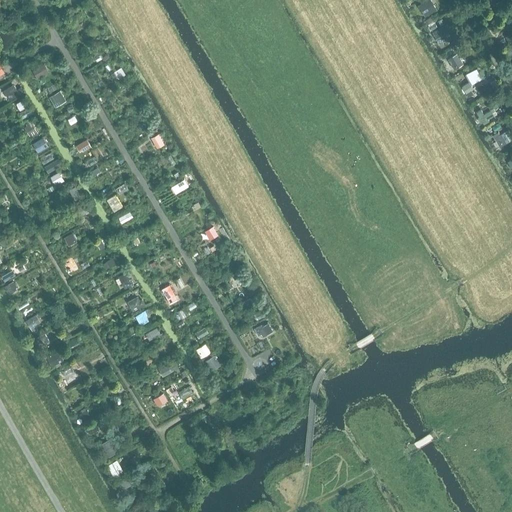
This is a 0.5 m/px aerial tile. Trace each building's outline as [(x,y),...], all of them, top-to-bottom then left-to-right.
[(421,0),(420,1),(421,2),(428,14),(437,9),(431,0),(421,0)] [(431,16),(424,20),(427,24),(429,23),(434,20),(431,16)] [(443,26),(433,32),(439,43),(449,37),(443,26)] [(457,53),(448,58),(454,69),(464,63),(457,53)] [(44,63),(32,69),(36,76),(37,78),(45,73),(48,71),(45,64),(44,63)] [(121,66),(114,71),(119,78),(126,74),(121,66)] [(473,79),(462,86),(468,96),(474,93),(472,90),(478,86),(473,79)] [(14,83),(3,90),(9,100),(20,93),(14,83)] [(60,90),(50,97),(54,104),(65,97),(60,90)] [(25,99),(16,103),(20,110),(28,105),(26,102),(28,101),(27,99),(25,100),(25,99)] [(144,108),(138,112),(141,118),(147,115),(146,112),(144,108)] [(22,120),(33,114),(30,109),(19,114),(22,120)] [(481,109),(476,112),(479,116),(478,117),(481,123),(483,122),(484,124),(489,120),(488,119),(494,115),(491,109),(484,114),(481,109)] [(78,122),(75,116),(68,120),(72,126),(78,122)] [(31,121),(26,124),(27,125),(32,134),(33,136),(38,133),(31,121)] [(498,132),(493,135),(500,146),(511,139),(511,138),(507,130),(499,134),(498,132)] [(159,133),(151,137),(157,148),(165,143),(159,133)] [(44,136),(34,142),(39,151),(49,145),(44,136)] [(87,138),(76,145),(79,150),(82,149),(83,151),(92,146),(87,138)] [(44,164),(54,158),(51,153),(41,159),(44,164)] [(172,154),(168,157),(172,166),(177,163),(172,154)] [(58,158),(45,166),(48,172),(61,165),(58,158)] [(58,171),(49,176),(53,182),(62,177),(58,171)] [(185,178),(172,185),(176,193),(189,185),(185,178)] [(125,183),(117,188),(120,194),(129,189),(125,183)] [(76,186),(69,190),(75,200),(82,196),(76,186)] [(114,201),(109,203),(114,211),(123,206),(115,194),(111,196),(114,201)] [(85,205),(79,209),(82,215),(88,212),(85,205)] [(131,211),(119,217),(122,223),(134,216),(131,211)] [(214,225),(207,230),(212,238),(219,234),(214,225)] [(74,232),(66,237),(70,244),(78,240),(74,232)] [(106,246),(103,242),(96,245),(98,250),(106,246)] [(115,255),(106,261),(110,267),(119,262),(115,255)] [(162,271),(157,261),(148,266),(154,276),(162,271)] [(19,276),(28,271),(26,266),(16,271),(19,276)] [(114,274),(123,269),(121,266),(112,270),(114,274)] [(12,270),(1,277),(3,280),(14,274),(12,270)] [(127,271),(119,276),(125,288),(134,284),(127,271)] [(242,274),(235,279),(239,284),(245,280),(242,274)] [(180,278),(174,281),(179,289),(184,286),(180,278)] [(14,280),(5,286),(9,293),(18,288),(14,280)] [(170,284),(162,288),(170,302),(177,298),(170,284)] [(136,296),(133,291),(126,295),(128,300),(136,296)] [(138,295),(127,301),(133,311),(146,304),(143,298),(140,299),(138,295)] [(254,303),(251,297),(243,301),(246,308),(254,303)] [(26,298),(16,304),(20,310),(30,305),(26,298)] [(150,307),(136,315),(141,325),(144,323),(149,320),(146,316),(153,312),(150,307)] [(264,309),(254,314),(258,321),(267,315),(264,309)] [(36,314),(26,320),(33,331),(38,328),(36,325),(41,322),(36,314)] [(262,325),(254,328),(258,336),(269,330),(270,333),(273,332),(269,323),(263,326),(262,325)] [(157,327),(146,333),(149,340),(159,334),(162,338),(165,336),(163,332),(161,333),(157,327)] [(206,328),(196,334),(199,340),(209,334),(206,328)] [(139,335),(136,329),(128,333),(131,339),(139,335)] [(45,333),(37,338),(41,345),(50,340),(45,333)] [(82,348),(77,338),(68,343),(73,353),(82,348)] [(152,354),(155,360),(157,358),(158,359),(172,350),(170,347),(172,346),(170,342),(166,344),(166,345),(154,352),(152,354)] [(206,343),(196,349),(201,358),(211,352),(206,343)] [(59,350),(47,357),(52,365),(53,365),(60,361),(64,359),(59,350)] [(215,354),(205,360),(212,370),(221,364),(215,354)] [(175,361),(159,369),(163,376),(176,369),(178,372),(180,371),(179,369),(178,367),(175,361)] [(72,376),(67,379),(70,385),(81,379),(80,377),(86,374),(84,370),(78,373),(79,375),(73,378),(72,376)] [(189,385),(179,391),(183,398),(193,392),(189,385)] [(166,389),(169,394),(174,391),(171,386),(166,389)] [(82,397),(78,388),(66,394),(71,403),(82,397)] [(90,400),(101,394),(98,388),(88,394),(90,400)] [(167,398),(163,393),(154,398),(157,404),(167,398)] [(82,412),(80,413),(84,421),(91,417),(87,409),(86,410),(85,407),(81,410),(82,412)] [(96,422),(85,428),(87,432),(89,431),(90,434),(100,429),(96,422)] [(110,438),(99,444),(106,457),(117,451),(110,438)] [(117,459),(108,465),(113,474),(111,476),(114,481),(126,474),(117,459)] [(232,465),(221,471),(226,479),(236,473),(234,469),(236,468),(234,465),(232,466),(232,465)] [(127,476),(114,482),(115,485),(117,484),(118,486),(119,485),(122,489),(131,484),(127,476)]
